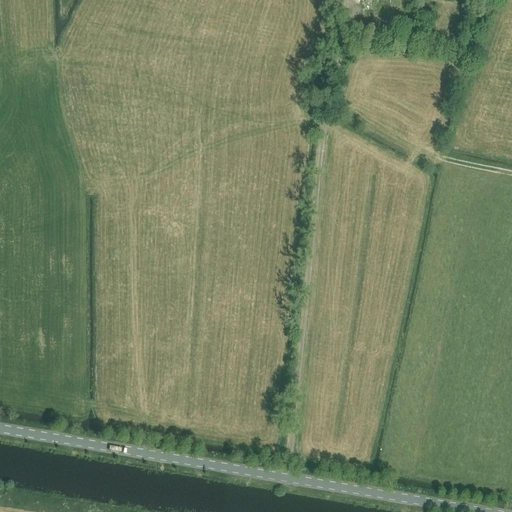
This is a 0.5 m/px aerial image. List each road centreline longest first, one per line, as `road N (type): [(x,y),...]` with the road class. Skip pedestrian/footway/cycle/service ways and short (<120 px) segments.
road 1 (tertiary): [(490,511),(0,428)]
road 2 (track): [(288,477),(342,0)]
